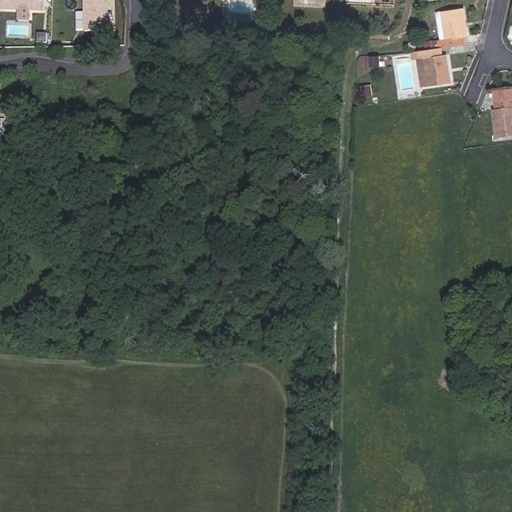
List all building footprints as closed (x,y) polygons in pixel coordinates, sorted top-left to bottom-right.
[(45,11),(45,0),(0,0),(0,9),(18,10),(29,10),(45,11)] [(103,19),(103,15),(105,14),(105,0),(83,0),(85,32),(106,31),(105,20),(103,19)] [(468,37),(464,8),(442,11),(446,40),(437,41),(438,48),(441,48),(466,44),(465,37),(468,37)] [(28,20),(29,10),(18,10),(18,19),(28,20)] [(46,42),(46,34),(37,34),(37,42),(46,42)] [(438,48),(437,41),(425,43),(426,50),(438,48)] [(451,83),(446,54),(442,55),(441,48),(438,48),(426,50),(411,52),(412,60),(417,59),(421,87),(451,83)] [(380,67),(379,56),(370,57),(370,67),(380,67)] [(511,98),(511,91),(496,93),(497,101),(511,98)] [(511,98),(497,101),(498,109),(492,110),(496,137),(511,135),(511,98)] [(36,156),(36,146),(25,146),(24,156),(36,156)]
